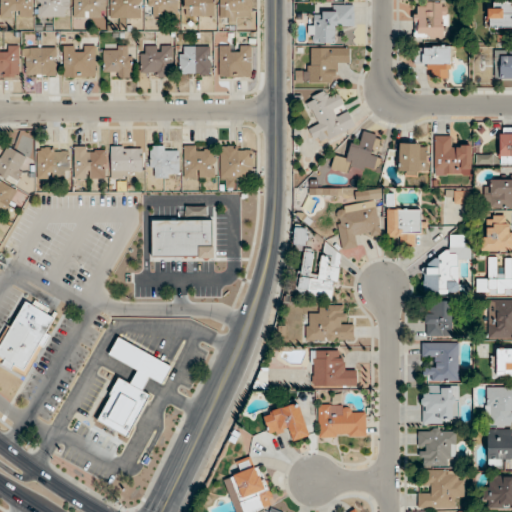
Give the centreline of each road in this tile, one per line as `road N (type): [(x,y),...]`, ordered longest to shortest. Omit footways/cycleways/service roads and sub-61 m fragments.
road 1 (tertiary): [(277,0),(277,183),(268,270),(235,371),(163,511)]
road 2 (residential): [(0,113),(277,110)]
road 3 (residential): [(387,511),(383,286)]
road 4 (residential): [(383,0),(383,72),(400,103),(511,104)]
road 5 (secondary): [(103,511),(0,444)]
